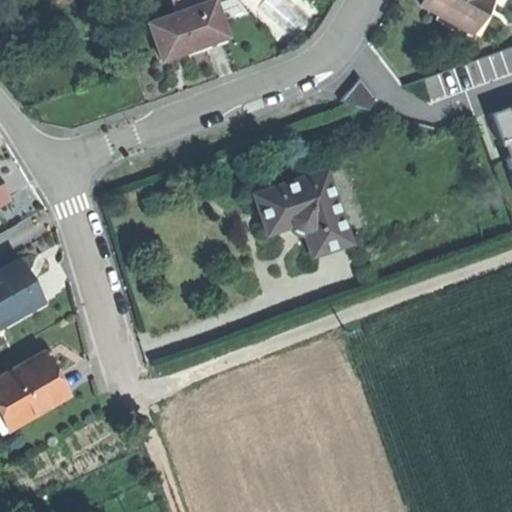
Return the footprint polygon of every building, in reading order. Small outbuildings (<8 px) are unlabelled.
[(168,0),(173,15),(192,8),(188,0),(168,0)] [(421,0),(419,4),(468,33),(487,0),(421,0)] [(173,15),(147,24),(159,60),(191,49),(224,37),(212,1),(192,8),(173,15)] [(511,105),(488,115),(499,146),(503,145),(503,147),(511,145),(510,142),(511,141),(511,105)] [(323,171),(252,194),(259,216),(265,234),(287,226),(294,231),(303,234),(311,255),(348,243),(323,171)] [(0,334),(4,333),(0,326),(41,304),(31,284),(19,263),(0,273),(0,334)] [(0,375),(0,390),(17,420),(78,386),(66,365),(54,345),(0,375)] [(0,400),(12,423),(17,420),(0,390),(0,400)]
